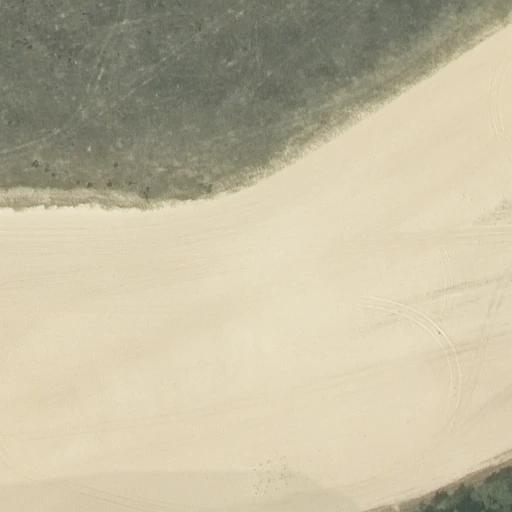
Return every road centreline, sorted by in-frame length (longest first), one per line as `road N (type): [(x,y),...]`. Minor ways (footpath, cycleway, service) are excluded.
road 1 (track): [(511,144),(417,232),(298,289),(173,324),(0,344)]
road 2 (track): [(511,267),(173,324)]
